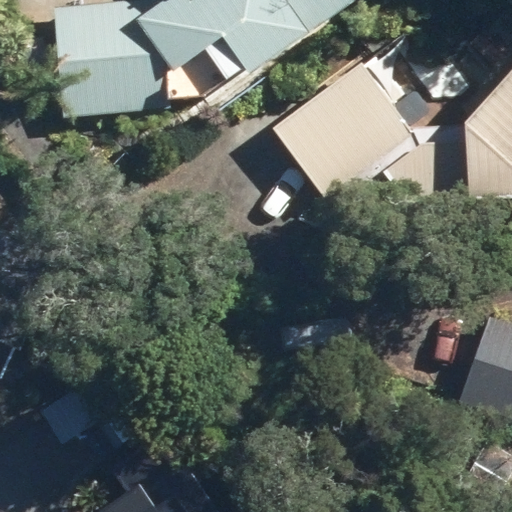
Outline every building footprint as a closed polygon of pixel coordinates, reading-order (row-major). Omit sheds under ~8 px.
[(49,15),(53,125),(158,120),(156,86),(209,50),(236,89),(362,0),(143,0),(150,9),(49,15)] [(265,125),(318,196),(408,128),(355,57),(265,125)] [(374,172),(414,206),(469,201),(469,194),(511,191),(511,59),(458,121),(413,140),(374,172)] [(0,340),(11,346),(50,259),(0,236),(0,340)] [(209,511),(156,433),(109,466),(124,487),(86,511),(209,511)]
